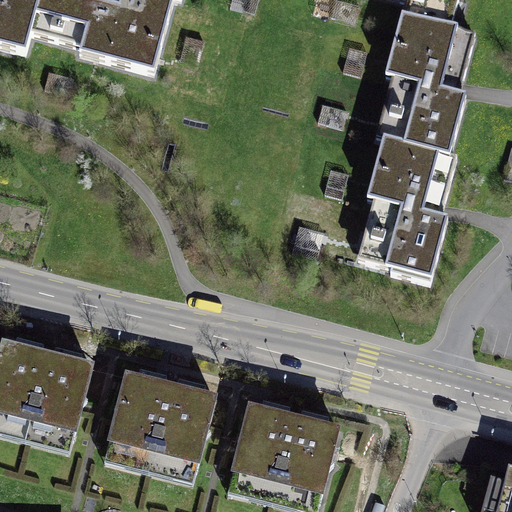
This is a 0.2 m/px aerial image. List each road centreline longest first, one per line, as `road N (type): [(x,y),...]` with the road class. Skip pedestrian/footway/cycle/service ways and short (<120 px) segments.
road 1 (tertiary): [(442,389),(0,282)]
road 2 (unknown): [(87,144),(193,129),(207,117),(242,0)]
road 3 (residential): [(442,389),(464,322),(511,258)]
road 4 (residential): [(398,511),(442,389)]
